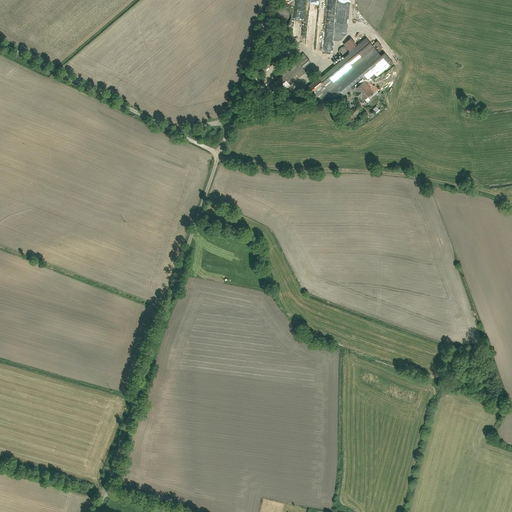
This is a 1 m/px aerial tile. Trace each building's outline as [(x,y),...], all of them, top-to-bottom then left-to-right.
[(317,45),(320,0),(311,0),(309,44),(317,45)] [(303,36),(304,5),(299,5),(298,9),(296,9),(296,19),(298,19),(297,36),(303,36)] [(376,43),(382,49),(385,47),(380,40),(376,43)] [(352,52),(352,50),(352,49),(352,48),(351,46),(350,45),(349,45),(348,44),(346,44),(345,44),(344,44),(343,45),(342,46),(341,47),(340,48),(340,49),(340,51),(340,52),(341,53),(341,54),(342,55),(344,56),(345,56),(346,56),(348,56),(349,56),(350,55),(351,54),(352,53),(352,52)] [(308,85),(315,93),(361,55),(357,50),(324,77),(321,74),(308,85)] [(314,58),(308,54),(305,59),(311,63),(314,58)] [(256,65),(260,70),(271,61),(267,56),(256,65)] [(384,57),(372,67),(379,75),(391,66),(384,57)] [(342,97),(371,72),(359,58),(331,82),(333,83),(322,93),(329,100),(338,92),(342,97)] [(281,73),(290,84),(304,71),(295,61),(281,73)] [(353,89),(363,101),(373,92),(363,80),(353,89)] [(357,103),(348,111),(353,118),(363,109),(357,103)]
